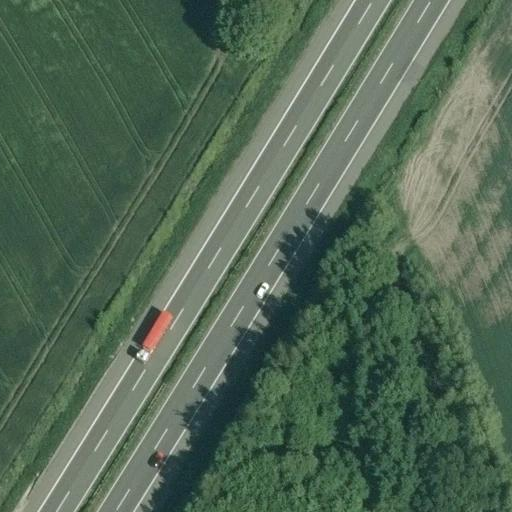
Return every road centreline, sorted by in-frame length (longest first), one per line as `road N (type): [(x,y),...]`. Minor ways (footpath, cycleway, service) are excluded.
road 1 (motorway): [(356,0),(39,511)]
road 2 (motorway): [(118,511),(433,0)]
road 3 (track): [(485,511),(397,282)]
